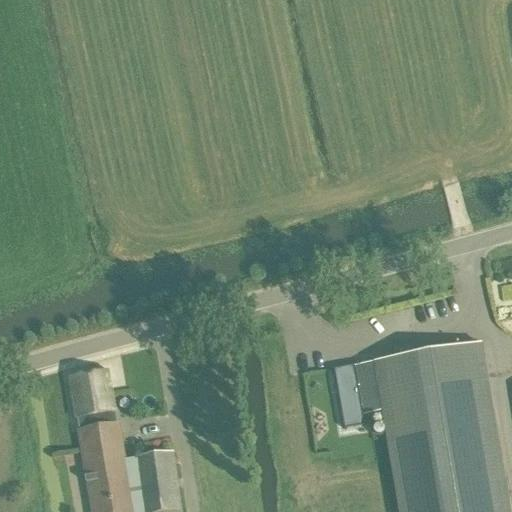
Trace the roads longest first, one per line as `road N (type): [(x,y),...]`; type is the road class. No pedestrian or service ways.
road 1 (unclassified): [(511,235),(0,374)]
road 2 (unknown): [(297,293),(311,340),(324,351),(468,328),(486,316)]
road 3 (track): [(469,246),(511,444)]
